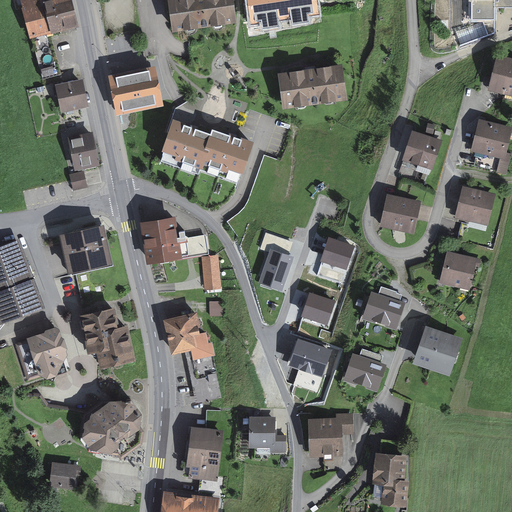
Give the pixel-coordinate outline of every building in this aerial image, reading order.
[(23,0),(42,75),(58,71),(48,31),(77,24),(70,0),(23,0)] [(230,0),(179,0),(170,2),(174,32),(234,23),(230,0)] [(511,0),(472,0),(472,17),(494,18),(494,7),(511,6),(511,0)] [(511,59),(501,56),(492,91),(511,96),(511,59)] [(340,62),(280,71),(285,104),(345,95),(340,62)] [(155,67),(111,75),(119,115),(163,106),(155,67)] [(81,81),(56,87),(62,112),(87,106),(81,81)] [(211,134),(174,120),(158,163),(199,179),(201,174),(237,188),(253,145),(212,130),(211,134)] [(511,136),(511,125),(484,120),(476,153),(507,160),(511,136)] [(416,132),(407,161),(434,170),(444,141),(416,132)] [(93,133),(67,138),(74,170),(100,165),(93,133)] [(84,172),(70,175),(73,190),(87,187),(84,172)] [(464,186),(456,214),(486,221),(493,193),(464,186)] [(389,193),(381,221),(412,230),(420,201),(389,193)] [(177,216),(142,223),(150,265),(206,253),(202,235),(182,239),(177,216)] [(109,225),(63,234),(72,276),(117,267),(109,225)] [(293,242),(266,233),(261,247),(270,250),(258,283),(282,291),(294,257),(289,255),(293,242)] [(328,237),(317,275),(345,283),(356,245),(328,237)] [(24,240),(0,248),(0,317),(3,326),(50,308),(24,240)] [(480,258),(451,252),(445,284),(474,290),(480,258)] [(221,256),(204,257),(206,293),(224,292),(221,256)] [(372,291),(364,315),(395,326),(403,302),(372,291)] [(210,301),(211,316),(224,315),(223,300),(210,301)] [(125,302),(88,313),(105,369),(142,358),(125,302)] [(207,310),(168,320),(177,358),(216,349),(207,310)] [(461,337),(427,324),(414,359),(448,371),(461,337)] [(61,326),(19,343),(37,386),(78,370),(61,326)] [(188,358),(197,402),(223,397),(214,352),(188,358)] [(385,364),(353,352),(344,375),(376,388),(385,364)] [(88,448),(139,456),(148,402),(97,394),(88,448)] [(337,419),(310,420),(311,456),(342,455),(342,434),(354,433),(353,415),(337,416),(337,419)] [(275,416),(251,416),(250,443),(271,443),(271,449),(286,449),(286,435),(274,435),(275,416)] [(228,430),(192,425),(185,474),(221,479),(228,430)] [(412,454),(380,451),(375,501),(407,504),(412,454)] [(54,462),(51,482),(72,484),(74,465),(54,462)] [(220,511),(223,496),(168,488),(164,511),(220,511)]
